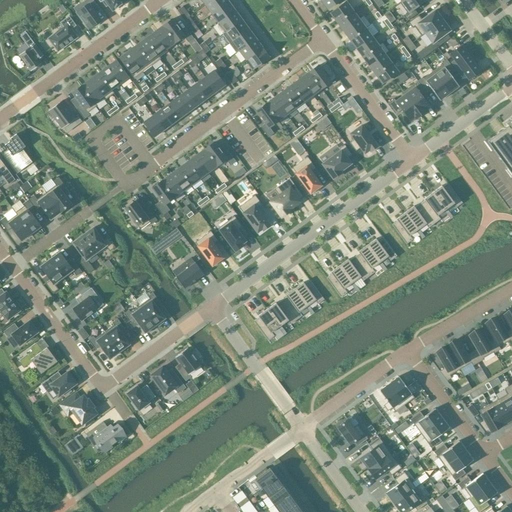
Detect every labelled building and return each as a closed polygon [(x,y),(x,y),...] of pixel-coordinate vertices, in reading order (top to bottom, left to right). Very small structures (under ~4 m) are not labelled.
[(76,13),(88,29),(93,25),(94,27),(101,22),(92,10),(97,6),(92,0),(85,0),(81,3),(84,7),(76,13)] [(103,0),(104,0),(112,11),(124,2),(122,0),(98,0),(100,2),(103,0)] [(226,0),(211,0),(205,5),(212,14),(228,2),(226,0)] [(320,0),(321,0),(327,9),(339,0),(320,0)] [(425,0),(404,0),(402,2),(402,1),(400,3),(407,13),(403,16),(407,21),(417,14),(414,9),(425,0)] [(228,2),(212,14),(218,23),(235,11),(228,2)] [(352,11),(346,2),(330,13),(337,22),(352,11)] [(62,13),(66,10),(62,4),(58,7),(62,13)] [(190,16),(183,6),(177,10),(184,20),(190,16)] [(425,33),(442,20),(442,19),(436,11),(436,12),(435,10),(422,20),(418,15),(408,23),(412,28),(414,27),(421,36),(425,34),(425,33)] [(218,23),(213,27),(219,36),(222,34),(225,32),(242,20),(235,11),(218,23)] [(337,22),(343,31),(359,20),(352,11),(337,22)] [(76,26),(69,16),(60,23),(63,27),(48,39),(58,51),(77,37),(71,29),(76,26)] [(162,26),(174,43),(183,36),(188,43),(194,38),(186,28),(185,28),(181,31),(172,19),(162,26)] [(222,34),(217,38),(223,47),(229,43),(248,29),(242,20),(225,32),(222,34)] [(343,31),(350,40),(365,28),(359,20),(343,31)] [(443,22),(442,20),(425,33),(425,34),(432,43),(416,54),(421,60),(440,45),(437,41),(446,33),(450,31),(449,29),(444,21),(443,22)] [(167,49),(174,43),(162,26),(154,32),(166,49),(167,49)] [(350,40),(356,48),(372,37),(365,28),(350,40)] [(248,29),(229,43),(236,53),(239,51),(255,38),(248,29)] [(154,32),(145,39),(159,57),(168,50),(167,49),(166,49),(154,32)] [(404,39),(411,50),(416,47),(409,36),(404,39)] [(378,46),(372,37),(356,48),(363,57),(378,46)] [(255,38),(239,51),(246,60),(262,48),(255,38)] [(29,47),(19,55),(31,71),(41,63),(38,60),(38,59),(43,56),(31,39),(26,43),(29,47)] [(145,39),(137,45),(152,65),(161,59),(159,57),(145,39)] [(130,51),(128,52),(143,72),(145,71),(152,65),(137,45),(130,51)] [(384,54),(378,46),(363,57),(369,66),(384,54)] [(461,46),(450,54),(454,60),(451,63),(456,69),(473,56),(469,51),(466,53),(461,46)] [(262,48),(246,60),(253,69),(269,57),(262,48)] [(128,52),(119,58),(134,79),(143,72),(128,52)] [(369,66),(375,74),(391,63),(384,54),(369,66)] [(473,56),(456,69),(460,75),(464,73),(468,79),(470,77),(472,80),(479,74),(477,72),(479,71),(474,63),(477,62),(473,56)] [(442,64),(433,71),(449,93),(459,86),(450,75),(455,71),(447,60),(446,59),(441,63),(442,64)] [(120,86),(130,79),(127,74),(116,60),(107,67),(119,83),(119,84),(120,86)] [(375,74),(382,84),(397,72),(391,63),(375,74)] [(318,66),(309,72),(321,89),(330,82),(327,78),(329,77),(324,70),(322,71),(318,66)] [(119,84),(119,83),(107,67),(99,73),(111,90),(111,89),(119,84)] [(236,67),(230,71),(235,77),(239,75),(239,71),(236,67)] [(224,85),(214,71),(204,77),(215,92),(224,85)] [(232,85),(237,81),(235,77),(230,71),(225,75),(232,85)] [(422,77),(418,81),(425,92),(426,93),(431,89),(439,101),(449,93),(433,71),(423,78),(422,77)] [(321,89),(309,72),(300,79),(312,95),(313,95),(321,89)] [(111,89),(111,90),(99,73),(90,80),(103,98),(104,100),(114,93),(111,89)] [(404,73),(394,80),(398,85),(408,79),(404,73)] [(215,92),(204,77),(196,84),(206,98),(215,92)] [(313,95),(312,95),(300,79),(292,85),(305,103),(314,97),(313,95)] [(103,98),(90,80),(82,86),(81,86),(95,104),(103,98)] [(418,81),(403,92),(405,95),(420,115),(426,110),(426,109),(429,107),(421,95),(425,92),(418,81)] [(206,98),(196,84),(187,90),(198,105),(206,98)] [(296,110),(305,103),(292,85),(283,92),(295,108),(296,110)] [(95,104),(81,86),(72,93),(81,105),(76,109),(84,119),(89,115),(88,113),(97,106),(95,104)] [(198,105),(187,90),(178,97),(189,111),(198,105)] [(125,101),(130,97),(128,95),(125,91),(120,95),(125,101)] [(295,108),(283,92),(274,98),(286,114),(295,108)] [(394,99),(387,104),(395,114),(401,110),(410,121),(413,118),(414,119),(420,115),(405,95),(396,102),(394,99)] [(189,111),(178,97),(170,103),(180,117),(189,111)] [(278,121),(286,114),(274,98),(266,104),(278,121)] [(352,98),(348,101),(355,111),(359,107),(352,98)] [(61,101),(48,110),(62,129),(73,120),(77,125),(81,122),(78,117),(75,119),(61,101)] [(180,117),(170,103),(161,109),(172,124),(180,117)] [(278,121),(266,104),(256,111),(265,123),(260,127),(268,137),(274,133),(272,131),(269,127),(278,121)] [(172,124),(161,109),(152,116),(163,130),(172,124)] [(143,123),(154,137),(155,137),(163,130),(152,116),(143,123)] [(89,130),(96,124),(91,117),(84,123),(89,130)] [(326,117),(316,124),(321,131),(331,123),(326,117)] [(505,127),(486,141),(511,176),(511,117),(503,124),(505,127)] [(354,140),(349,143),(355,151),(360,148),(364,153),(369,150),(370,151),(377,147),(361,126),(350,134),(354,140)] [(8,150),(3,154),(17,173),(32,162),(22,149),(25,146),(16,134),(10,138),(12,141),(10,143),(9,142),(4,145),(8,150)] [(298,155),(305,150),(296,139),(290,144),(298,155)] [(214,142),(204,149),(217,166),(225,159),(230,166),(236,162),(228,151),(223,155),(214,142)] [(340,151),(322,164),(333,179),(340,173),(339,172),(350,164),(346,158),(351,155),(344,145),(338,149),(340,151)] [(204,149),(196,156),(208,172),(216,166),(217,166),(204,149)] [(199,178),(208,172),(196,156),(187,162),(199,178)] [(307,157),(291,168),(309,193),(311,192),(313,193),(319,189),(318,187),(320,186),(310,172),(315,168),(307,157)] [(0,176),(1,176),(8,185),(15,180),(0,159),(0,176)] [(191,185),(199,178),(187,162),(179,168),(191,185)] [(182,191),(191,185),(179,168),(170,175),(182,191)] [(174,197),(182,191),(170,175),(162,181),(161,181),(174,198),(174,197)] [(55,185),(46,192),(61,212),(71,205),(61,191),(66,188),(58,177),(53,182),(55,185)] [(279,196),(270,202),(281,217),(288,211),(287,210),(298,202),(297,200),(302,197),(288,178),(273,189),(279,196)] [(174,198),(161,181),(152,188),(161,200),(155,205),(162,216),(167,212),(170,210),(168,208),(165,204),(174,198)] [(441,186),(432,192),(445,209),(446,208),(449,212),(456,208),(462,203),(448,184),(442,188),(441,186)] [(34,196),(28,200),(36,210),(41,206),(50,219),(60,212),(61,212),(46,192),(46,193),(37,199),(34,196)] [(425,201),(420,204),(434,223),(440,219),(437,215),(444,210),(445,209),(432,192),(424,199),(425,201)] [(221,194),(210,203),(214,209),(226,201),(221,194)] [(254,195),(238,207),(257,232),(261,229),(263,231),(269,226),(257,209),(261,205),(254,195)] [(24,206),(15,213),(16,215),(17,214),(31,234),(40,227),(31,213),(36,210),(28,200),(23,204),(24,206)] [(137,225),(140,230),(150,223),(151,225),(157,220),(149,210),(144,214),(137,204),(135,201),(133,202),(132,201),(125,206),(126,207),(124,209),(132,219),(130,220),(135,226),(137,225)] [(413,206),(405,213),(417,230),(419,229),(425,224),(428,228),(434,223),(420,204),(415,208),(413,206)] [(5,217),(0,220),(0,222),(6,231),(11,228),(21,241),(31,234),(17,214),(16,215),(15,213),(12,209),(3,215),(5,217)] [(397,221),(392,225),(406,244),(412,239),(410,236),(416,231),(417,230),(405,213),(396,219),(397,221)] [(234,217),(217,228),(234,251),(241,247),(239,245),(244,242),(236,230),(241,226),(234,217)] [(106,248),(109,252),(115,247),(108,237),(102,241),(93,228),(83,235),(97,255),(106,248)] [(210,231),(194,242),(211,266),(213,264),(214,266),(221,261),(220,260),(222,258),(212,245),(217,241),(210,231)] [(171,232),(159,241),(164,248),(177,239),(171,232)] [(77,260),(88,273),(93,269),(88,262),(97,255),(83,235),(73,243),(82,256),(77,260)] [(376,239),(367,245),(379,262),(381,261),(387,257),(390,261),(396,256),(382,237),(377,241),(376,239)] [(359,254),(354,257),(368,277),(374,272),(372,268),(378,263),(379,262),(367,245),(358,252),(359,254)] [(72,270),(76,276),(82,272),(74,262),(69,266),(59,252),(58,254),(57,253),(50,259),(51,259),(50,260),(63,277),(72,270)] [(348,259),(339,266),(352,283),(353,282),(359,277),(362,281),(368,277),(354,257),(349,261),(348,259)] [(181,271),(175,276),(177,279),(176,279),(181,286),(181,285),(184,288),(203,274),(192,259),(186,263),(184,261),(177,266),(181,271)] [(53,294),(58,289),(55,285),(65,279),(63,277),(50,260),(49,260),(42,265),(42,266),(40,267),(50,280),(45,283),(53,294)] [(332,274),(326,278),(340,297),(347,292),(344,289),(350,284),(352,283),(339,266),(330,272),(332,274)] [(303,282),(294,289),(307,306),(308,305),(315,300),(318,304),(324,299),(309,280),(304,284),(303,282)] [(82,302),(73,309),(81,320),(97,308),(89,297),(95,293),(91,288),(79,297),(82,302)] [(0,309),(8,320),(20,311),(6,292),(4,293),(1,289),(0,289),(0,309)] [(287,297),(282,301),(296,320),(302,315),(299,312),(306,307),(307,306),(294,289),(285,296),(287,297)] [(155,306),(160,302),(153,292),(148,296),(149,298),(140,305),(154,325),(156,324),(157,326),(164,321),(162,319),(164,318),(158,310),(155,306)] [(59,298),(55,301),(59,307),(63,304),(59,298)] [(118,301),(112,305),(119,314),(125,310),(118,301)] [(275,303),(267,309),(279,326),(280,325),(287,321),(290,324),(296,320),(282,301),(277,305),(275,303)] [(124,314),(131,323),(136,320),(139,324),(145,332),(146,331),(148,333),(154,328),(153,326),(154,325),(140,305),(130,313),(128,310),(124,314)] [(259,317),(254,321),(268,341),(274,336),(271,332),(278,327),(279,326),(267,309),(258,316),(259,317)] [(496,317),(485,324),(494,339),(488,343),(493,352),(494,353),(500,349),(499,347),(510,340),(505,333),(496,317)] [(113,325),(104,332),(119,352),(129,344),(119,332),(124,328),(117,319),(112,323),(113,325)] [(14,324),(4,331),(8,337),(11,334),(12,335),(19,345),(19,346),(20,345),(25,341),(27,343),(33,338),(31,336),(37,332),(37,333),(38,332),(37,331),(30,321),(29,321),(28,321),(18,329),(14,324)] [(84,338),(88,335),(83,327),(79,330),(84,338)] [(480,329),(469,335),(477,349),(472,352),(478,362),(483,360),(483,358),(493,352),(488,343),(480,329)] [(93,336),(88,340),(95,350),(100,346),(109,359),(119,352),(104,332),(95,339),(93,336)] [(458,340),(447,346),(460,369),(471,363),(472,366),(478,362),(472,352),(467,355),(458,340)] [(32,351),(18,361),(23,368),(32,362),(34,360),(43,372),(43,373),(59,361),(58,359),(56,360),(46,347),(42,350),(37,342),(29,348),(32,351)] [(447,346),(436,352),(446,370),(441,374),(445,379),(446,381),(451,378),(450,375),(460,369),(447,346)] [(187,348),(175,357),(183,368),(178,371),(185,381),(190,377),(189,375),(201,366),(197,360),(198,359),(193,352),(192,354),(187,348)] [(162,367),(150,375),(165,395),(173,388),(178,394),(186,388),(171,369),(167,372),(162,367)] [(55,373),(41,384),(47,392),(53,400),(58,396),(63,393),(66,396),(72,391),(69,388),(75,383),(67,372),(59,378),(55,373)] [(504,387),(510,383),(504,374),(493,380),(496,385),(501,383),(504,387)] [(398,376),(389,384),(404,405),(414,398),(411,394),(416,390),(411,384),(407,388),(398,376)] [(389,384),(379,391),(387,402),(383,405),(387,411),(392,408),(395,412),(404,405),(389,384)] [(148,402),(155,396),(146,385),(140,390),(136,385),(126,393),(132,403),(131,404),(136,410),(137,409),(138,411),(149,403),(148,402)] [(508,394),(498,400),(510,420),(511,419),(511,401),(511,399),(511,398),(511,389),(510,386),(505,389),(508,394)] [(180,397),(183,401),(193,394),(189,390),(180,397)] [(76,393),(60,405),(68,416),(73,412),(82,423),(83,423),(85,426),(93,421),(90,417),(96,413),(91,407),(93,407),(90,403),(88,400),(87,401),(83,396),(80,399),(76,393)] [(498,400),(489,405),(501,426),(510,420),(498,400)] [(471,404),(467,408),(474,418),(478,414),(471,404)] [(489,405),(479,410),(491,431),(501,426),(489,405)] [(56,407),(50,412),(53,416),(60,412),(56,407)] [(420,412),(410,419),(421,434),(442,418),(435,409),(424,417),(420,412)] [(442,418),(421,434),(431,448),(441,441),(438,436),(449,428),(442,418)] [(347,419),(337,427),(349,444),(354,441),(357,446),(367,439),(357,425),(353,428),(347,419)] [(103,421),(86,434),(87,436),(92,443),(96,441),(99,444),(98,444),(99,446),(100,445),(103,450),(104,451),(112,446),(111,445),(116,441),(117,442),(125,437),(117,426),(110,431),(108,429),(108,428),(103,421)] [(372,449),(360,458),(367,469),(390,453),(378,437),(368,444),(372,449)] [(65,446),(69,452),(80,444),(75,438),(65,446)] [(444,444),(434,452),(444,466),(466,451),(459,441),(447,449),(444,444)] [(416,449),(411,453),(415,458),(420,454),(416,449)] [(466,451),(444,466),(455,481),(465,473),(462,468),(473,460),(466,451)] [(390,453),(367,469),(375,479),(387,471),(391,475),(401,468),(390,453)] [(254,479),(250,483),(256,492),(261,488),(276,477),(270,468),(267,470),(266,468),(255,476),(256,478),(254,479)] [(398,484),(386,493),(393,504),(416,488),(404,472),(394,480),(398,484)] [(468,477),(457,484),(462,490),(465,487),(472,495),(472,496),(489,483),(482,473),(471,482),(468,477)] [(276,477),(261,488),(267,497),(283,486),(276,477)] [(472,495),(468,498),(478,511),(480,511),(489,506),(485,501),(496,492),(489,483),(472,496),(472,495)] [(283,486),(267,497),(274,506),(289,494),(283,486)] [(416,488),(393,504),(399,511),(404,511),(413,506),(417,511),(427,503),(416,488)] [(289,494),(274,506),(278,511),(283,511),(295,503),(289,494)] [(442,496),(436,500),(440,504),(445,500),(442,496)] [(295,503),(283,511),(301,511),(302,511),(295,503)]
